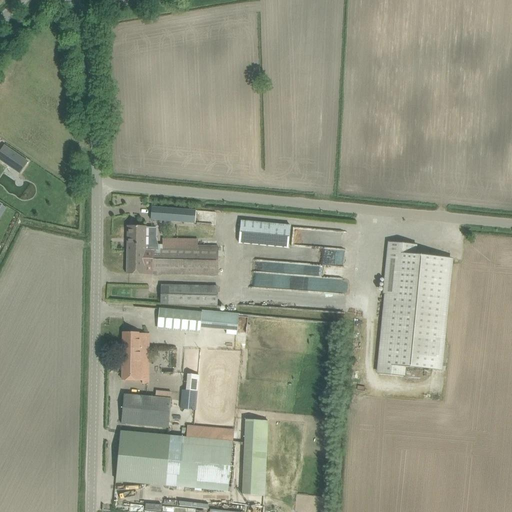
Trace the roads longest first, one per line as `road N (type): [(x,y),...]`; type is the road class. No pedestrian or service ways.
road 1 (unclassified): [(511,224),(96,184)]
road 2 (tertiary): [(91,511),(96,184)]
road 3 (tertiary): [(96,184),(92,61),(86,21),(73,0)]
